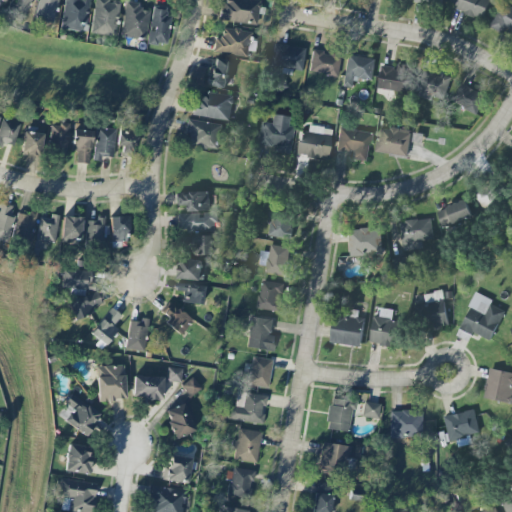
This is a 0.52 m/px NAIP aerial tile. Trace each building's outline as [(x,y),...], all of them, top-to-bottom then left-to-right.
[(29,0),(11,0),(6,11),(22,18),(29,0)] [(51,24),(57,0),(37,0),(32,19),(51,24)] [(63,0),(60,29),(85,32),(88,0),(63,0)] [(119,2),(103,0),(94,0),(89,33),(113,37),(119,2)] [(222,0),(220,20),(256,26),(260,1),(255,0),(222,0)] [(488,0),(457,0),(455,12),(483,19),(488,0)] [(140,11),(140,3),(123,2),(121,37),(146,39),(148,11),(140,11)] [(511,7),(502,2),(488,28),(505,36),(509,29),(511,30),(511,7)] [(167,45),(170,16),(165,16),(166,7),(152,6),(148,43),(167,45)] [(214,37),(213,53),(248,57),(251,31),(222,28),(221,38),(214,37)] [(282,74),(291,74),(291,70),(302,71),(304,47),(274,45),(272,66),(282,67),(282,74)] [(338,54),(311,52),(309,74),(337,76),(338,54)] [(375,60),(347,55),(341,86),(353,88),(355,78),(371,81),(375,60)] [(208,86),(226,88),(229,60),(212,58),(208,86)] [(378,89),(410,93),(413,66),(397,64),(397,68),(380,66),(378,89)] [(450,76),(422,69),(415,98),(432,101),(433,97),(444,100),(450,76)] [(486,96),(462,83),(451,103),(475,116),(486,96)] [(230,120),(232,97),(194,93),(192,116),(230,120)] [(292,154),(291,116),(270,116),(270,124),(258,124),(258,149),(273,149),(273,154),(292,154)] [(18,123),(0,119),(0,145),(13,149),(18,123)] [(222,125),(187,119),(184,143),(218,148),(222,125)] [(49,154),(66,155),(68,125),(51,123),(49,154)] [(378,127),(375,153),(408,156),(410,130),(378,127)] [(113,159),(114,129),(95,128),(93,159),(113,159)] [(339,129),(335,151),(348,154),(349,151),(352,152),(350,159),(366,161),(370,134),(339,129)] [(90,131),(72,130),(71,152),(75,152),(74,163),(89,164),(90,131)] [(299,130),(328,135),(325,158),(314,156),(313,159),(305,157),(305,155),(295,153),(299,130)] [(117,153),(134,154),(136,132),(118,131),(117,153)] [(41,133),(21,132),(20,155),(40,156),(41,133)] [(188,205),(188,212),(209,211),(209,192),(177,192),(178,206),(188,205)] [(436,212),(444,231),(473,218),(465,200),(436,212)] [(0,243),(4,245),(14,216),(10,215),(12,207),(0,203),(0,243)] [(290,239),(292,210),(270,209),(268,237),(290,239)] [(217,213),(179,213),(178,231),(214,231),(214,222),(217,222),(217,213)] [(33,215),(15,214),(13,238),(32,239),(33,215)] [(57,216),(50,215),(50,219),(38,218),(36,241),(55,243),(57,216)] [(126,216),(109,217),(110,245),(127,244),(126,216)] [(60,242),(80,243),(81,218),(60,217),(60,242)] [(423,249),(422,240),(433,239),(430,218),(399,222),(403,251),(423,249)] [(103,220),(85,219),(85,243),(102,243),(103,220)] [(348,229),(349,257),(381,256),(380,228),(348,229)] [(212,255),(212,235),(192,236),(192,255),(212,255)] [(285,276),(289,248),(270,245),(265,273),(285,276)] [(200,281),(202,261),(180,259),(178,279),(200,281)] [(93,272),(62,270),(60,287),(71,288),(69,313),(99,315),(100,292),(92,291),(93,272)] [(282,283),(260,281),(258,310),(280,312),(282,283)] [(201,305),(203,287),(176,283),(175,291),(183,292),(181,303),(201,305)] [(459,329),(491,342),(504,311),(491,305),(493,300),(475,293),(459,329)] [(413,306),(418,332),(448,326),(443,300),(413,306)] [(183,333),(192,319),(167,304),(158,318),(183,333)] [(89,333),(104,345),(118,329),(113,325),(121,316),(110,308),(89,333)] [(396,347),(399,323),(391,322),(392,310),(380,309),(379,317),(373,316),(370,344),(396,347)] [(330,344),(360,348),(364,319),(334,315),(330,344)] [(273,319),(249,317),(246,348),(273,351),(274,336),(271,335),(273,319)] [(127,320),(126,351),(145,351),(146,321),(127,320)] [(249,372),(252,358),(270,361),(266,388),(245,385),(248,371),(249,372)] [(95,367),(96,401),(124,400),(123,366),(95,367)] [(180,382),(181,369),(167,368),(166,382),(180,382)] [(485,400),(511,402),(511,372),(488,370),(485,400)] [(162,377),(132,376),(131,399),(161,400),(162,377)] [(180,387),(190,397),(200,388),(191,377),(180,387)] [(227,420),(263,424),(266,395),(236,392),(235,407),(228,406),(227,420)] [(62,408),(68,411),(62,421),(86,436),(100,414),(70,395),(62,408)] [(326,430),(348,432),(350,409),(355,410),(356,400),(328,398),(326,430)] [(363,402),(361,417),(377,420),(379,405),(363,402)] [(162,412),(175,439),(194,430),(182,403),(162,412)] [(448,440),(479,435),(475,410),(444,416),(448,440)] [(389,413),(390,439),(420,438),(420,412),(389,413)] [(259,431),(236,429),(234,461),(257,462),(259,431)] [(348,446),(321,443),(318,472),(344,475),(348,446)] [(86,475),(91,448),(67,444),(63,471),(86,475)] [(163,481),(187,484),(190,458),(166,456),(163,481)] [(229,496),(250,498),(252,470),(231,468),(229,496)] [(93,511),(94,482),(59,481),(58,498),(69,498),(69,511),(93,511)] [(330,511),(330,494),(326,494),(326,486),(312,485),(312,511),(330,511)] [(148,511),(182,511),(183,489),(160,488),(160,494),(148,494),(148,511)] [(502,511),(511,511),(511,497),(503,498),(502,511)]
